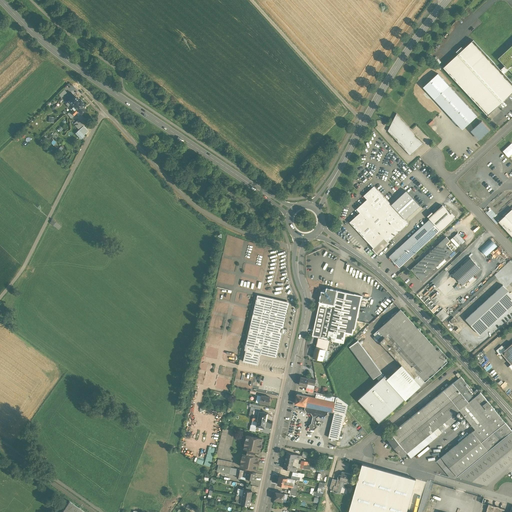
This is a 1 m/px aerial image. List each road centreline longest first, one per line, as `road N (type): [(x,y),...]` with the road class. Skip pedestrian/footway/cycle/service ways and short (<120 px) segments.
road 1 (secondary): [(251,185),(56,52),(0,0)]
road 2 (secondary): [(261,511),(304,321),(300,285)]
road 3 (secondary): [(359,258),(511,419)]
road 4 (secondary): [(446,0),(346,155)]
road 5 (track): [(363,122),(251,0)]
road 6 (track): [(102,511),(0,440)]
